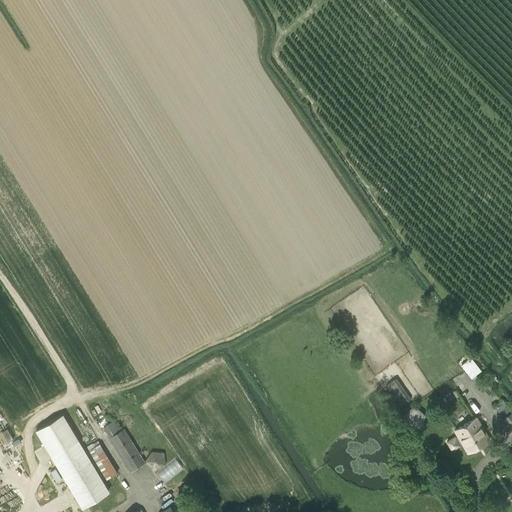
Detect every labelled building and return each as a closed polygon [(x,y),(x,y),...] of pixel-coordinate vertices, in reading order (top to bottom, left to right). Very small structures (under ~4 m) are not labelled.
[(471,378),(481,370),(471,357),(461,365),(471,378)] [(411,398),(396,378),(385,386),(400,406),(411,398)] [(499,411),(497,413),(502,419),(511,412),(507,405),(499,411)] [(420,428),(426,415),(415,406),(402,414),(405,428),(420,428)] [(511,432),(511,412),(502,419),(511,432)] [(81,508),(108,492),(61,414),(35,431),(81,508)] [(468,453),(489,441),(476,418),(454,431),(457,436),(454,438),(454,437),(446,442),(451,450),(459,446),(459,445),(462,443),(468,453)] [(131,471),(144,463),(124,430),(120,432),(113,422),(104,428),(131,471)] [(88,446),(104,479),(115,474),(99,440),(88,446)] [(164,467),(164,452),(149,451),(148,467),(164,467)] [(160,473),(167,481),(182,469),(176,461),(160,473)]
